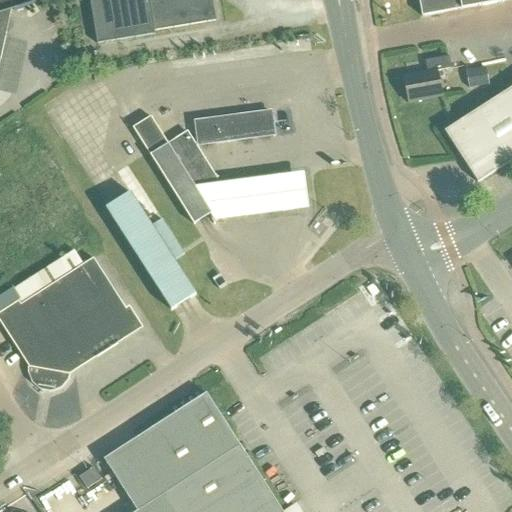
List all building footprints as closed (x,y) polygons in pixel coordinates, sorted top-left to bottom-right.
[(0,0),(0,64),(13,0),(0,0)] [(216,23),(212,0),(89,0),(97,46),(155,36),(154,33),(216,23)] [(511,1),(511,0),(418,0),(422,18),(511,1)] [(403,76),(408,103),(443,96),(438,71),(451,68),(449,58),(425,62),(427,72),(403,76)] [(468,90),(489,87),(486,70),(466,73),(468,90)] [(477,185),(511,162),(511,89),(444,133),(477,185)] [(151,119),(133,130),(193,226),(208,216),(215,226),(226,219),(222,208),(213,193),(216,185),(217,181),(187,134),(167,146),(151,119)] [(231,119),(213,122),(216,145),(234,143),(231,119)] [(301,173),(197,188),(214,220),(305,213),(301,173)] [(184,256),(162,222),(152,228),(130,195),(105,210),(171,312),(196,296),(174,263),(184,256)] [(21,307),(2,319),(32,366),(28,369),(28,375),(32,385),(40,392),(51,394),(61,390),(68,382),(70,376),(68,373),(137,329),(93,261),(83,267),(74,253),(11,293),(21,307)] [(280,511),(219,416),(206,396),(140,438),(173,491),(140,511),(280,511)] [(79,479),(86,490),(100,482),(93,471),(79,479)]
